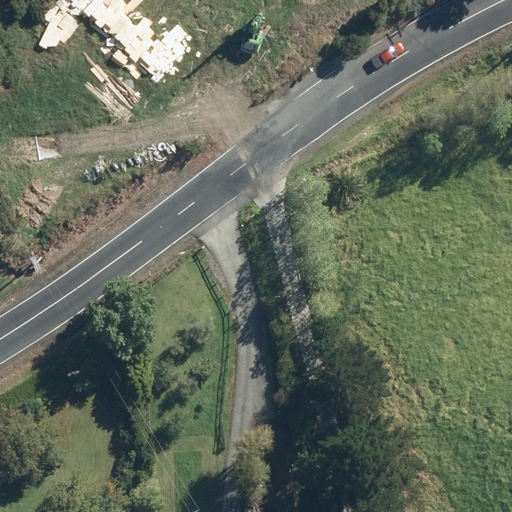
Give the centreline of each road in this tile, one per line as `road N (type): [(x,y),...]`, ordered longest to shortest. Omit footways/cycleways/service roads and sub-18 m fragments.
road 1 (tertiary): [(0,340),(346,90),(509,0)]
road 2 (unknown): [(249,161),(355,511)]
